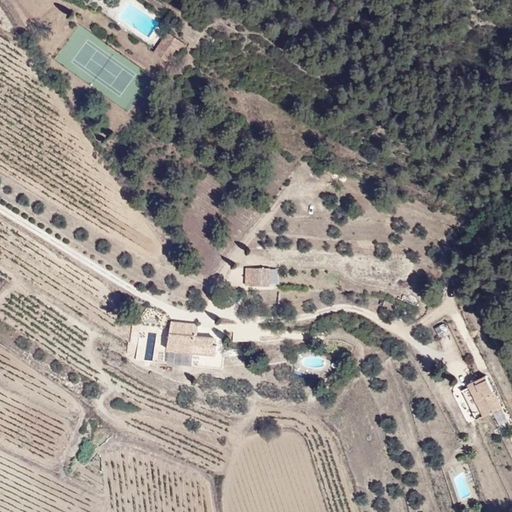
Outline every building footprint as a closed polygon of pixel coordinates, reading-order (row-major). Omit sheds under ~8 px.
[(226,44),(213,38),(210,45),(222,52),(226,44)] [(160,68),(175,45),(167,40),(153,63),(160,68)] [(181,62),(187,53),(175,45),(160,68),(167,73),(176,60),(181,62)] [(263,280),(264,269),(248,268),(246,286),(270,287),(271,280),(263,280)] [(271,270),(264,269),(263,280),(271,280),(271,277),(271,270)] [(189,354),(193,335),(195,335),(197,325),(197,324),(171,321),(167,351),(189,354)] [(445,322),(435,325),(438,337),(449,334),(445,322)] [(213,358),(216,347),(210,346),(213,337),(195,335),(193,335),(189,354),(213,358)] [(340,373),(334,370),(330,376),(337,379),(340,373)] [(498,407),(483,378),(459,390),(474,419),(498,407)] [(501,428),(510,424),(503,408),(493,412),(501,428)]
